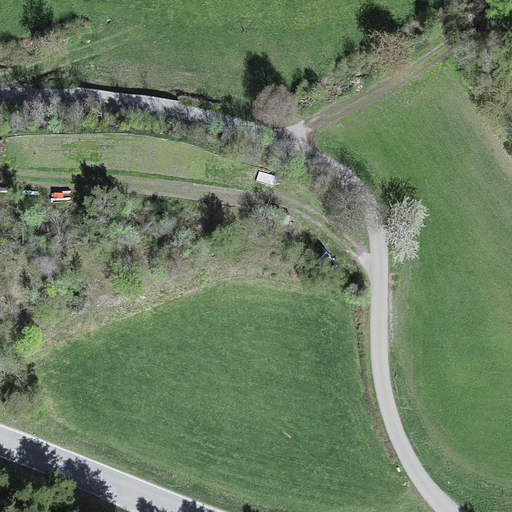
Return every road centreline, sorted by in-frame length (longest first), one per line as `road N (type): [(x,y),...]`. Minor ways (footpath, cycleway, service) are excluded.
road 1 (residential): [(0,100),(140,107),(261,133),(357,188),(386,275),(392,425),(414,480),(447,511)]
road 2 (tertiary): [(0,440),(175,511)]
